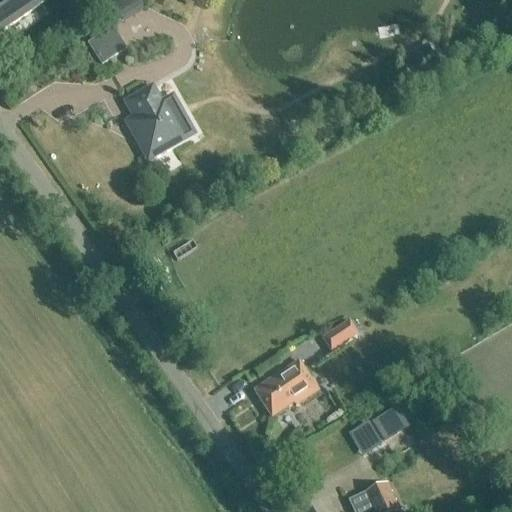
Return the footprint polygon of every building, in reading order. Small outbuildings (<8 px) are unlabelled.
[(0,0),(0,32),(42,5),(38,0),(0,0)] [(127,50),(112,29),(87,47),(102,68),(126,51),(127,50)] [(161,107),(152,92),(128,105),(137,121),(129,125),(149,160),(154,157),(157,159),(170,152),(170,148),(184,140),(164,105),(161,107)] [(332,355),(358,337),(349,324),(323,341),(332,355)] [(299,363),(253,393),(272,420),(294,406),(295,408),(318,393),(299,363)] [(395,410),(372,424),(384,444),(407,429),(395,410)] [(398,511),(386,485),(349,502),(353,511),(398,511)]
